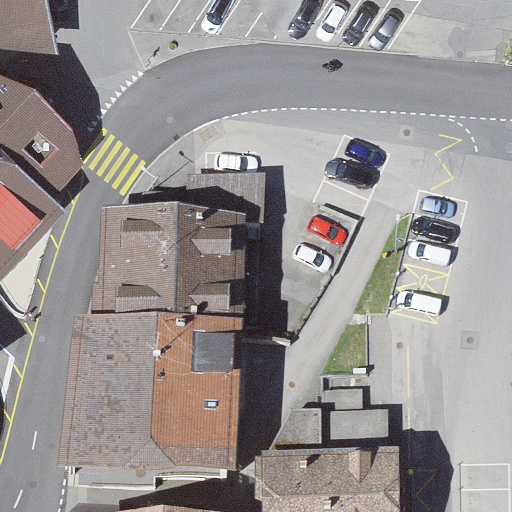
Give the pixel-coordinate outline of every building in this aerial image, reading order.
[(47,0),(0,0),(0,52),(58,45),(47,0)] [(0,290),(77,216),(49,193),(83,162),(80,132),(37,83),(0,73),(0,290)] [(93,298),(93,337),(246,347),(248,237),(104,230),(100,298),(93,298)] [(93,337),(77,336),(60,481),(111,491),(235,493),(246,347),(93,337)] [(397,453),(396,410),(287,410),(287,454),(397,453)] [(404,511),(404,457),(264,458),(263,511),(404,511)]
